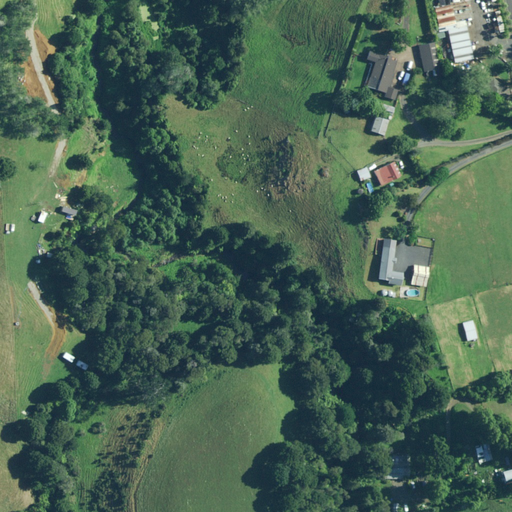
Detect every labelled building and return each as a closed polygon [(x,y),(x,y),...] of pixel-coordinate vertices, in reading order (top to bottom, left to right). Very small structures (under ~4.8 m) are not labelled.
[(456,62),(474,58),(465,20),(456,22),(452,4),(434,9),(440,32),(448,30),(456,62)] [(434,76),(442,74),(435,42),(418,46),(424,71),(433,69),(434,76)] [(371,61),(363,86),(385,93),(384,97),(394,100),(398,89),(389,86),(394,72),(392,71),(396,59),(369,50),(366,59),(371,61)] [(394,107),(383,104),(380,112),(392,116),(394,107)] [(389,120),(375,116),(370,131),(384,135),(389,120)] [(393,162),(373,171),(380,186),(401,176),(393,162)] [(366,167),(356,171),(360,181),(369,177),(366,167)] [(393,258),(395,240),(383,238),(377,279),(388,280),(387,284),(401,286),(403,273),(391,271),(392,263),(395,263),(396,258),(393,258)] [(429,267),(414,265),(411,284),(426,286),(429,267)] [(473,320),(462,323),(467,341),(477,338),(473,320)] [(481,444),(475,446),(479,463),(485,462),(481,444)] [(411,469),(411,455),(402,455),(402,459),(386,459),(386,468),(386,479),(405,479),(405,469),(411,469)] [(511,467),(501,471),(505,484),(511,480),(511,467)]
